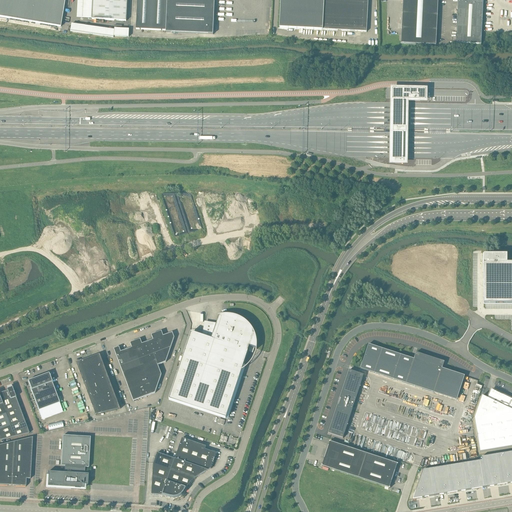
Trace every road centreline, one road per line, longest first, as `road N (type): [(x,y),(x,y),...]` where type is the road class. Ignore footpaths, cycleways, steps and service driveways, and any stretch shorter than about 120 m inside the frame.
road 1 (unclassified): [(0,90),(79,98),(332,92)]
road 2 (primary): [(0,130),(319,138)]
road 3 (unclassified): [(305,511),(296,475),(344,341),(377,325),(458,350)]
road 4 (primary): [(295,119),(0,120)]
road 5 (unclassified): [(268,310),(238,297),(194,301),(0,373)]
road 6 (unclassified): [(194,511),(200,496),(234,470),(275,350),(277,326),(268,310)]
road 7 (primary): [(511,121),(414,110),(295,119)]
road 8 (primary): [(511,122),(295,119)]
road 9 (primary): [(511,121),(295,119)]
road 10 (primary): [(511,121),(295,119)]
road 11 (unclassified): [(0,168),(104,158),(191,161),(197,150)]
road 12 (tertiary): [(288,408),(332,286),(357,247)]
road 13 (tertiary): [(511,200),(414,204),(372,226),(357,247)]
road 14 (tertiary): [(357,247),(410,219),(511,215)]
road 15 (primary): [(319,138),(346,149),(431,150),(459,142)]
road 16 (primary): [(319,138),(436,134),(459,142)]
road 17 (primary): [(319,138),(459,142)]
road 18 (primary): [(319,138),(459,142)]
